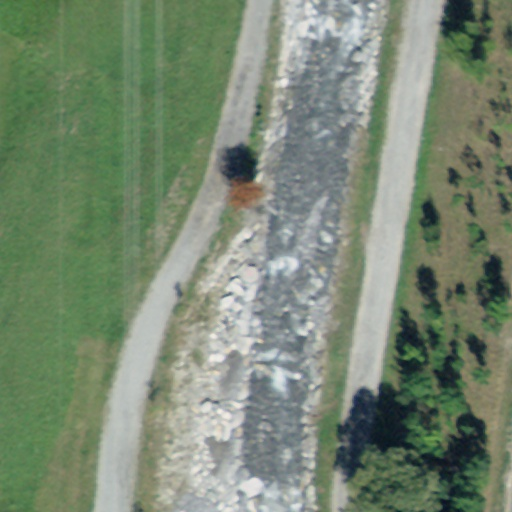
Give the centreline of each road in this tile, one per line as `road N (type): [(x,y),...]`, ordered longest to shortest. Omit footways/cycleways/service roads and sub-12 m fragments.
road 1 (track): [(426,0),(377,278),(347,511)]
road 2 (track): [(191,511),(212,319),(268,0)]
